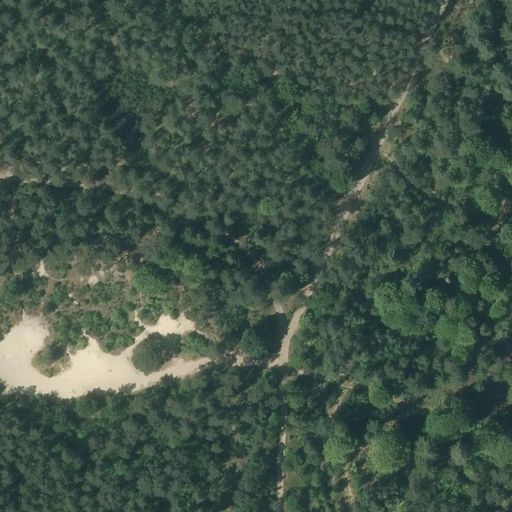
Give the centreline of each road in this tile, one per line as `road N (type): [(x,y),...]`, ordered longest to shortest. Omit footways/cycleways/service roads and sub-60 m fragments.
road 1 (track): [(278,511),(284,344),(278,314),(244,252),(194,214),(0,174)]
road 2 (track): [(444,0),(284,344)]
road 3 (track): [(284,371),(511,428)]
